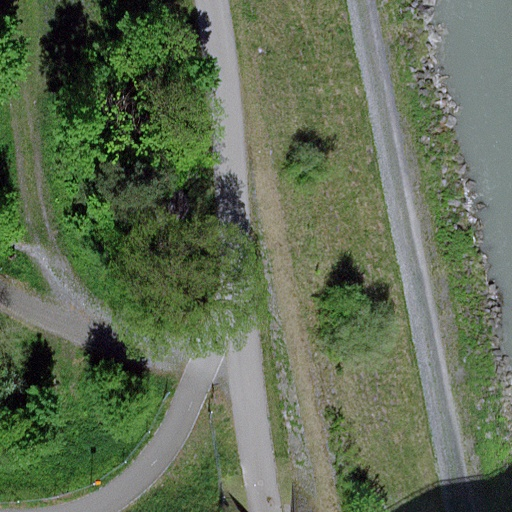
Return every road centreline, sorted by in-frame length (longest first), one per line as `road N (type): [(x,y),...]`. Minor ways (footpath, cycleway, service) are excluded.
road 1 (track): [(362,0),(464,511)]
road 2 (track): [(208,0),(240,306)]
road 3 (track): [(0,289),(99,339),(204,364)]
road 4 (track): [(240,306),(265,511)]
